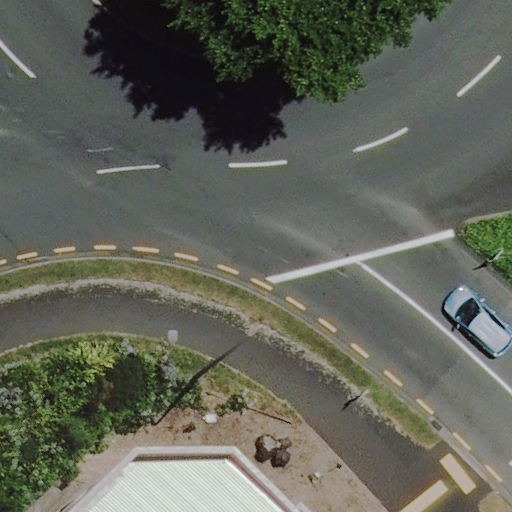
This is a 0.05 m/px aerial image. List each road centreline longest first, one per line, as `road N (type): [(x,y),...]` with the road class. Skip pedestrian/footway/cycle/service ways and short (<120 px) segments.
road 1 (secondary): [(511,389),(401,291),(229,166)]
road 2 (secondary): [(511,50),(402,133),(304,161),(229,166)]
road 3 (secondary): [(180,161),(46,87),(0,39)]
road 4 (secondary): [(180,161),(0,188)]
